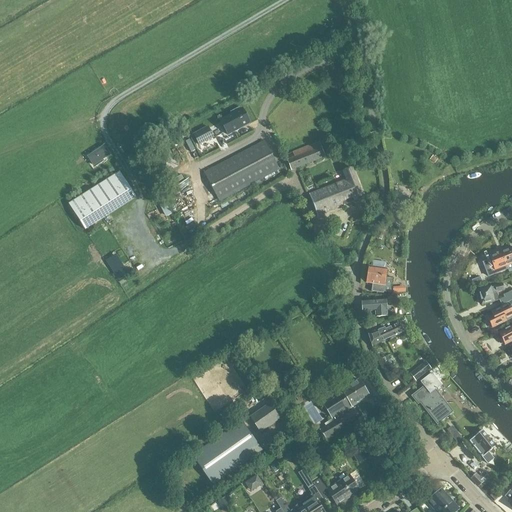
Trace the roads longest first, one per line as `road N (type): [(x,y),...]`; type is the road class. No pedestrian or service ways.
road 1 (unclassified): [(398,403),(367,348),(356,304),(358,267),(385,185),(353,0)]
road 2 (track): [(142,198),(102,122),(110,102),(284,0)]
road 3 (residential): [(511,214),(468,240),(446,286),(463,337),(511,396)]
